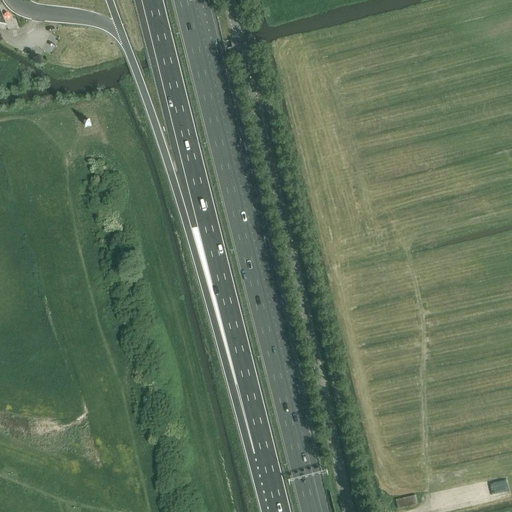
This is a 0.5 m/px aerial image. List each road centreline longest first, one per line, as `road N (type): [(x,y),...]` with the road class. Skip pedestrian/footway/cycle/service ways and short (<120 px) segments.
road 1 (motorway): [(310,511),(182,0)]
road 2 (unclassified): [(348,511),(225,0)]
road 3 (motorway): [(151,0),(264,452)]
road 4 (motorway): [(118,30),(220,348),(264,452)]
